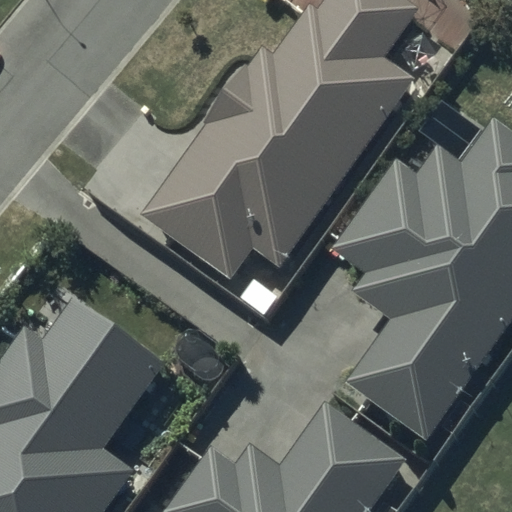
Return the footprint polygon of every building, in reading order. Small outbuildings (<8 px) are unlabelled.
[(252,81),(208,141),(211,143),(146,232),(234,295),(256,265),(281,283),(418,94),(419,95),(451,51),(420,29),(423,24),(390,0),(340,0),(320,28),(312,21),(276,70),(268,64),(255,83),(252,81)] [(511,0),(491,0),(511,14),(511,0)] [(368,290),(356,307),(396,335),(351,398),(429,454),(511,339),(511,145),(498,135),(467,177),(442,159),(420,190),(400,176),(335,266),(368,290)] [(0,511),(117,511),(136,487),(107,466),(170,378),(77,311),(46,355),(29,343),(0,382),(0,511)] [(385,511),(411,477),(332,420),(286,483),(254,460),(240,479),(217,463),(180,511),(385,511)]
